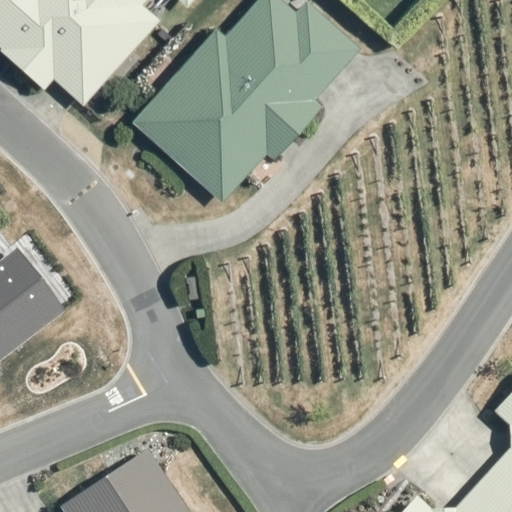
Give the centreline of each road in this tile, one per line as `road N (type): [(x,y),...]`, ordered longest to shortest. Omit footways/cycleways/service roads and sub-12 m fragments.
road 1 (residential): [(0,119),(58,173),(190,375)]
road 2 (residential): [(290,484),(327,477),(385,441),(445,372),(511,272)]
road 3 (residential): [(190,375),(0,456)]
road 4 (residential): [(190,375),(221,423),(290,484)]
